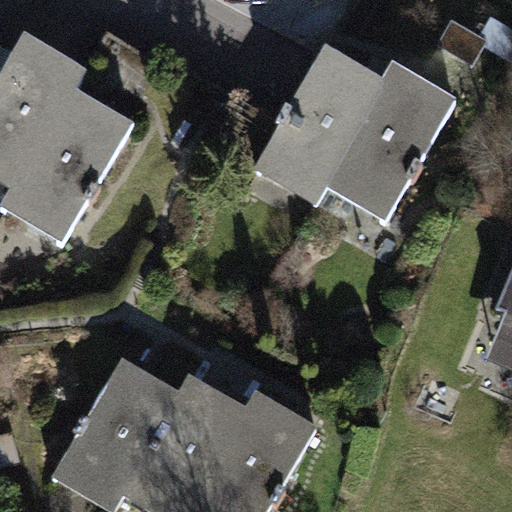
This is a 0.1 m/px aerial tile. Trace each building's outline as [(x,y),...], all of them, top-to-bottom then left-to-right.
[(485,46),(452,28),(439,53),(471,70),(485,46)] [(85,86),(25,49),(0,88),(0,198),(10,205),(77,99),(85,86)] [(385,97),(325,61),(254,181),(315,218),(324,201),(385,97)] [(395,81),(385,97),(324,201),(385,237),(456,117),(395,81)] [(135,133),(77,99),(10,205),(2,219),(62,255),(135,133)] [(511,272),(494,315),(473,363),(511,379),(511,272)] [(182,402),(123,368),(53,489),(92,511),(120,511),(122,510),(182,402)] [(190,388),(182,402),(122,510),(126,511),(194,511),(248,420),(224,407),(190,388)] [(257,406),(248,420),(194,511),(274,511),(316,441),(257,406)]
